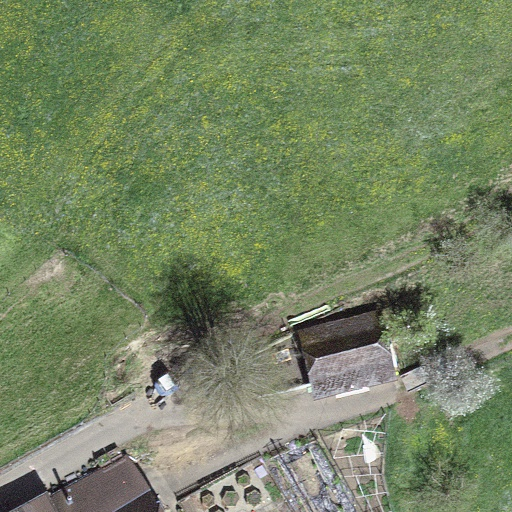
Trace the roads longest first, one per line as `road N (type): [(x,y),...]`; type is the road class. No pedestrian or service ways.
road 1 (track): [(91,449),(306,306),(465,235),(511,199)]
road 2 (track): [(423,381),(187,474),(91,449),(0,503)]
